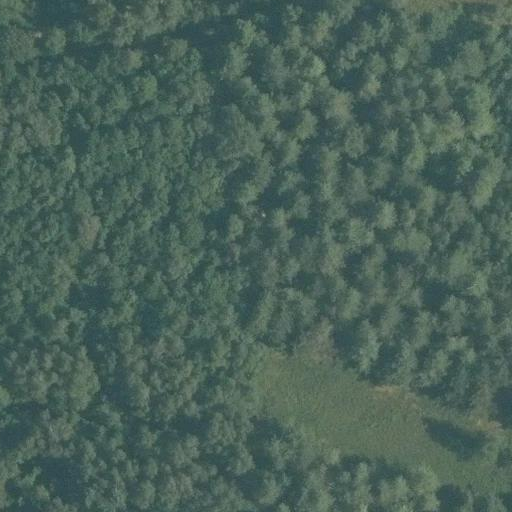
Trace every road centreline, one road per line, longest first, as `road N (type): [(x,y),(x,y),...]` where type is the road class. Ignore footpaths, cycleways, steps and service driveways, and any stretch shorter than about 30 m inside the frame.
road 1 (track): [(303,0),(149,51),(0,74)]
road 2 (unknown): [(0,47),(221,0)]
